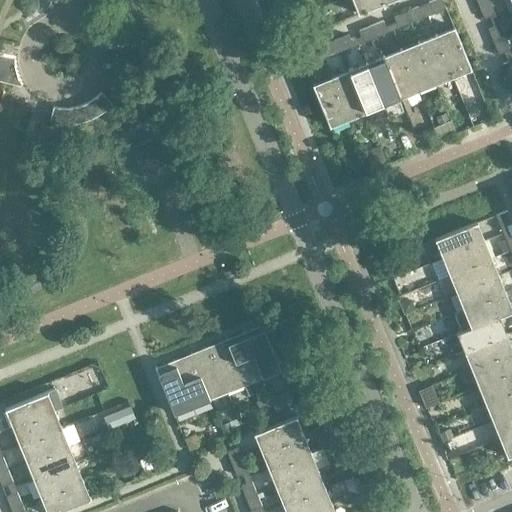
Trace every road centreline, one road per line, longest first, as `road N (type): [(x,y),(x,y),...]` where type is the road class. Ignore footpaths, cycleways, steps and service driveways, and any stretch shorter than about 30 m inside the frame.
road 1 (residential): [(204,0),(413,511)]
road 2 (residential): [(38,82),(72,88),(96,64),(95,40),(68,18)]
